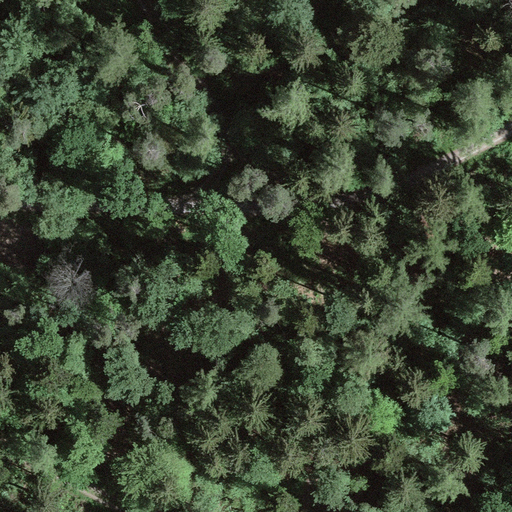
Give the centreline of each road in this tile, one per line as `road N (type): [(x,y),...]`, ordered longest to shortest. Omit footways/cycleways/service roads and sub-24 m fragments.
road 1 (track): [(0,209),(293,212),(371,201),(511,127)]
road 2 (track): [(293,212),(155,0)]
road 3 (track): [(117,511),(0,455)]
